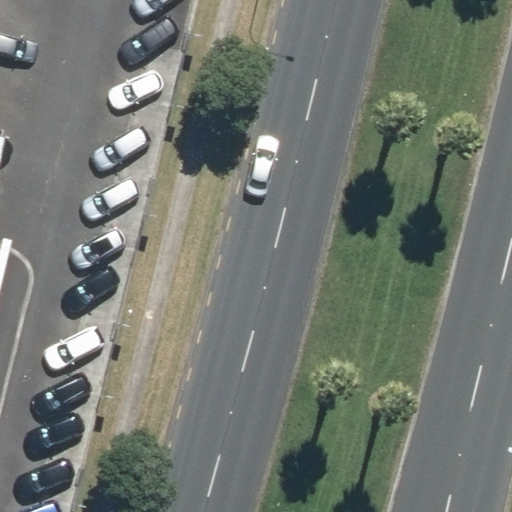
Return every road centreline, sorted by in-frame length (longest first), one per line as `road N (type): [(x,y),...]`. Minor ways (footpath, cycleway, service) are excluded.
road 1 (primary): [(200,511),(326,0)]
road 2 (primary): [(511,306),(463,511)]
